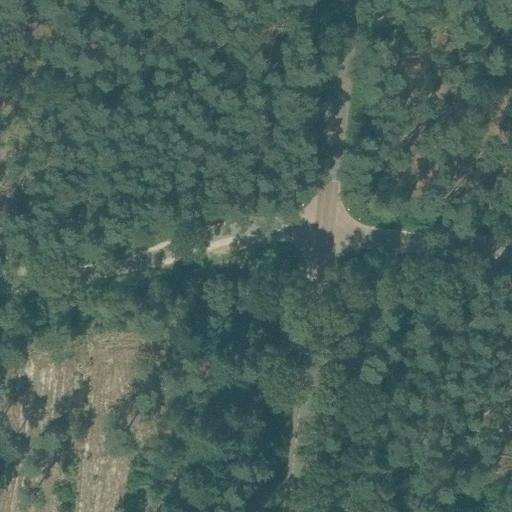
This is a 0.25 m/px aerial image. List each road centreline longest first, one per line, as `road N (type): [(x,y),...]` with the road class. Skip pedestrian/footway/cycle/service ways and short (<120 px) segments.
road 1 (unclassified): [(328,229),(242,228),(96,272),(0,278)]
road 2 (tertiary): [(295,511),(328,229)]
road 3 (tertiary): [(328,229),(353,0)]
road 4 (unclassified): [(511,234),(328,229)]
